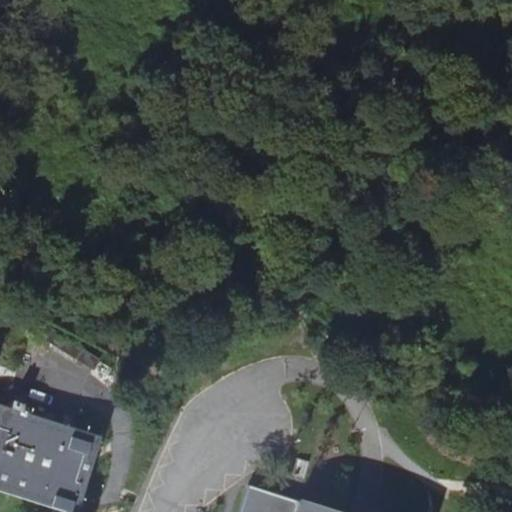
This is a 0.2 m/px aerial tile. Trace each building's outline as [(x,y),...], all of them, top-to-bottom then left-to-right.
[(75,357),(80,347),(53,331),(48,341),(75,357)] [(93,367),(98,358),(83,349),(78,358),(93,367)] [(0,492),(60,511),(72,511),(96,437),(74,430),(5,407),(0,404),(0,492)] [(295,459),(290,475),(296,476),(302,478),(307,462),(295,459)] [(325,511),(300,504),(290,501),(287,500),(261,491),(246,486),(237,511),(325,511)]
